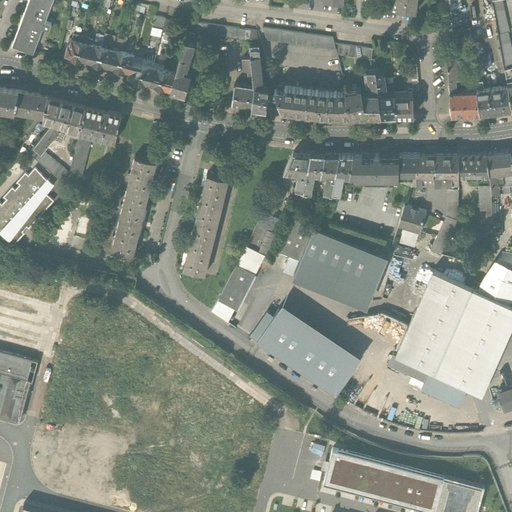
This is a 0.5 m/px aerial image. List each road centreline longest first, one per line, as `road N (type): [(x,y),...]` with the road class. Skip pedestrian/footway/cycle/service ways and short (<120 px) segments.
road 1 (residential): [(511,438),(462,446),(388,437),(352,422),(181,304),(167,281),(166,255),(200,114)]
road 2 (residential): [(430,135),(424,50),(412,35),(161,0)]
road 3 (tertiary): [(200,114),(301,132),(430,135)]
road 4 (tertiary): [(0,65),(200,114)]
